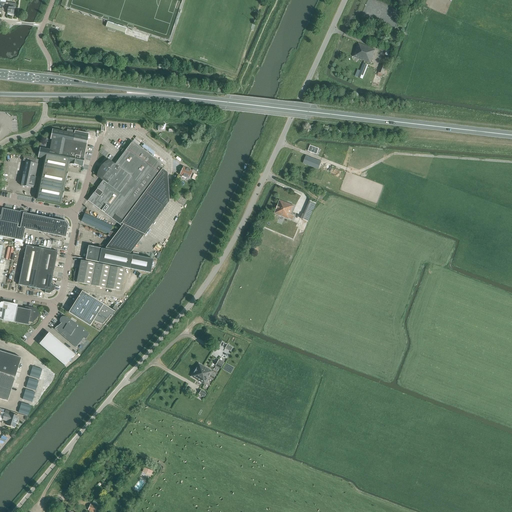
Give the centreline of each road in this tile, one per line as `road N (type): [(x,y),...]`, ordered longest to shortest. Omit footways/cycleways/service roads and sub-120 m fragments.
road 1 (unclassified): [(15,511),(214,272),(345,0)]
road 2 (trunk): [(511,135),(155,94)]
road 3 (track): [(252,342),(196,319),(120,385)]
road 4 (trunk): [(155,94),(0,74)]
road 5 (trunk): [(0,94),(155,94)]
